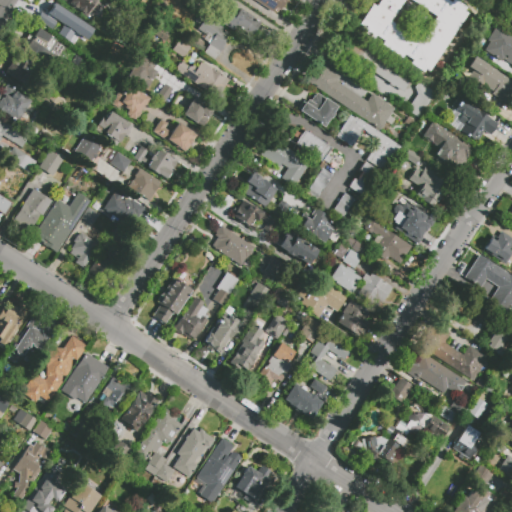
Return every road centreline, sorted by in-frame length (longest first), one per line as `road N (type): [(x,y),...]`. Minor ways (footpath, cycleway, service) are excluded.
road 1 (residential): [(394,511),(0,249)]
road 2 (residential): [(511,152),(281,511)]
road 3 (residential): [(324,0),(110,324)]
